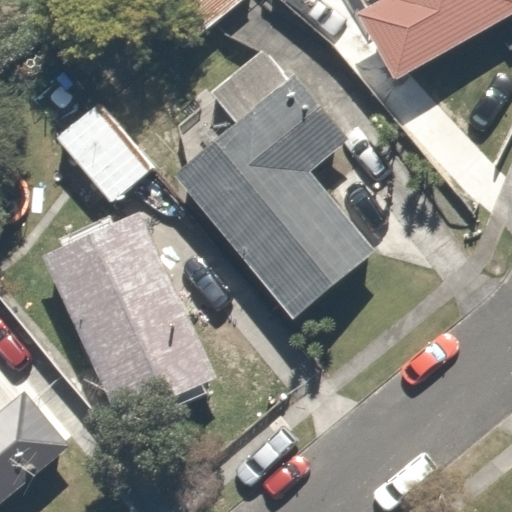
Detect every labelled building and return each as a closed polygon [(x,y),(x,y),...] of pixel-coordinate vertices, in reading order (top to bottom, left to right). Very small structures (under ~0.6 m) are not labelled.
[(234,0),(141,0),(179,45),(234,0)] [(381,0),(384,4),(358,18),(390,78),(511,14),(511,3),(510,0),(381,0)] [(342,142),(268,55),(215,100),(235,123),(173,177),(295,319),(368,257),(300,178),(342,142)] [(99,104),(57,138),(114,208),(156,174),(99,104)] [(142,215),(42,262),(115,414),(214,366),(142,215)] [(0,501),(65,441),(17,389),(0,404),(0,501)]
